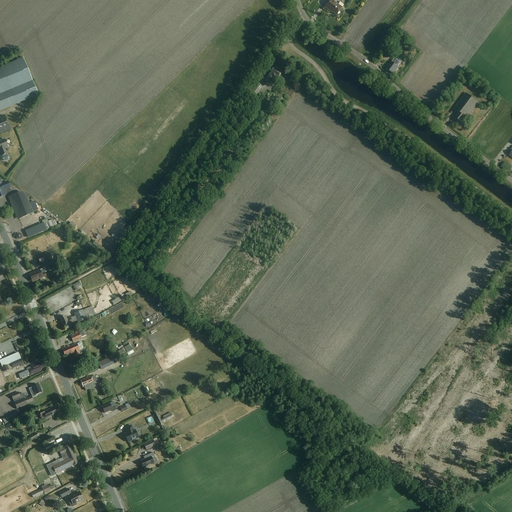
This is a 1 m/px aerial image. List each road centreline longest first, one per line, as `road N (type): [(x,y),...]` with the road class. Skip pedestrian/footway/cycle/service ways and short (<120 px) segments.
road 1 (primary): [(119,511),(0,225)]
road 2 (track): [(284,42),(319,68),(337,96),(511,215)]
road 3 (tertiary): [(511,180),(304,18)]
